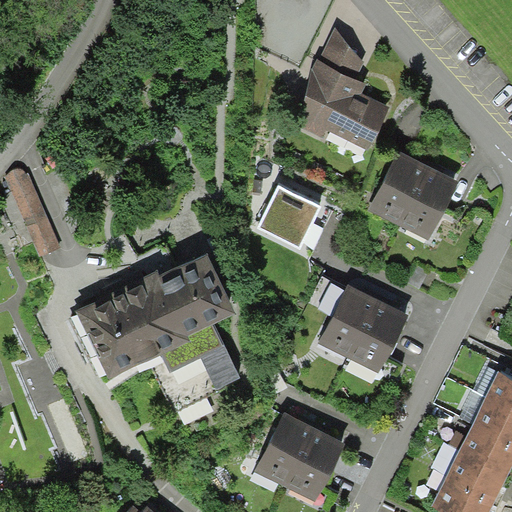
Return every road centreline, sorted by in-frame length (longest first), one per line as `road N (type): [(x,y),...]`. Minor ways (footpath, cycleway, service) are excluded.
road 1 (residential): [(366,511),(511,217)]
road 2 (residential): [(511,159),(370,0)]
road 3 (track): [(94,0),(38,105),(0,152)]
